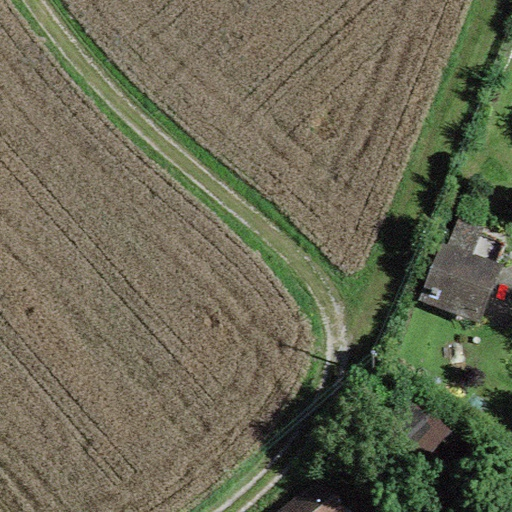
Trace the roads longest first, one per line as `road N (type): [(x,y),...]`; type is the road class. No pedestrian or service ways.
road 1 (track): [(229,511),(285,467),(325,395),(335,322),(317,284),(282,244),(135,119),(34,0)]
road 2 (track): [(335,322),(484,0)]
